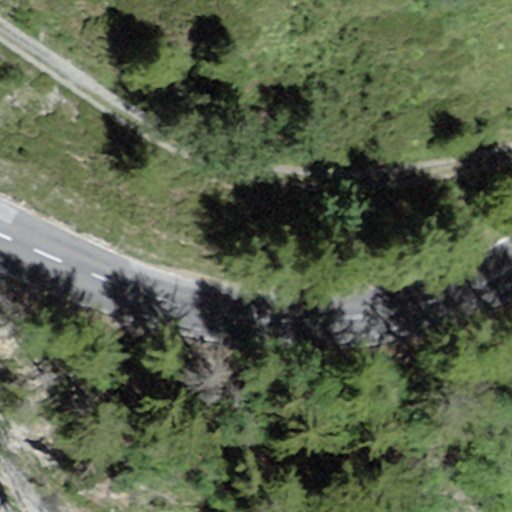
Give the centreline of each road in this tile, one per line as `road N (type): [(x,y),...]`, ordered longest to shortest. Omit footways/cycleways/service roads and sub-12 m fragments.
road 1 (track): [(0,31),(172,144),(297,178),(435,170),(511,151)]
road 2 (tertiary): [(0,234),(91,274),(233,316),(330,321),(406,310),(511,268)]
